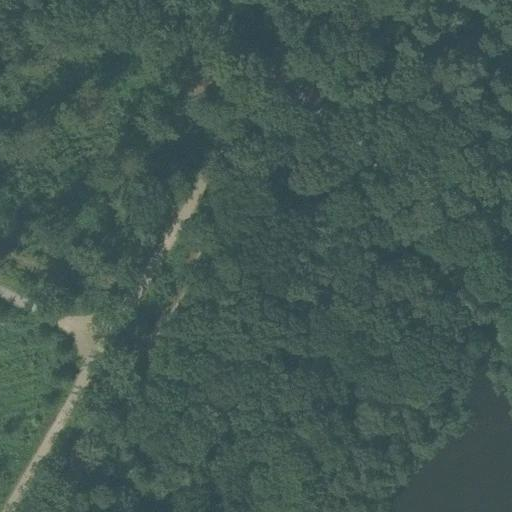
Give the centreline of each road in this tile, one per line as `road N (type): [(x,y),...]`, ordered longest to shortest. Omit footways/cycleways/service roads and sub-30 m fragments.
road 1 (unknown): [(84,511),(380,0)]
road 2 (track): [(105,341),(308,0)]
road 3 (track): [(274,59),(361,153),(511,244)]
road 4 (track): [(105,341),(4,511)]
